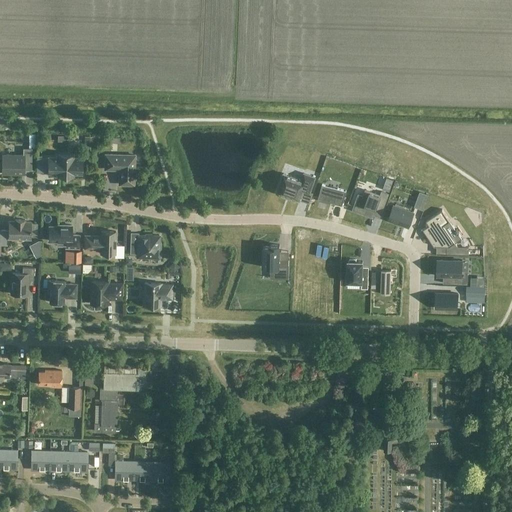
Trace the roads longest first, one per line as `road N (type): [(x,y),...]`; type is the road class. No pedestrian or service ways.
road 1 (residential): [(412,351),(415,261),(408,250),(303,221),(171,216)]
road 2 (unclassified): [(196,345),(412,351)]
road 3 (unclassified): [(0,339),(196,345)]
road 4 (residential): [(0,194),(171,216)]
road 5 (residential): [(171,216),(195,264),(196,345)]
